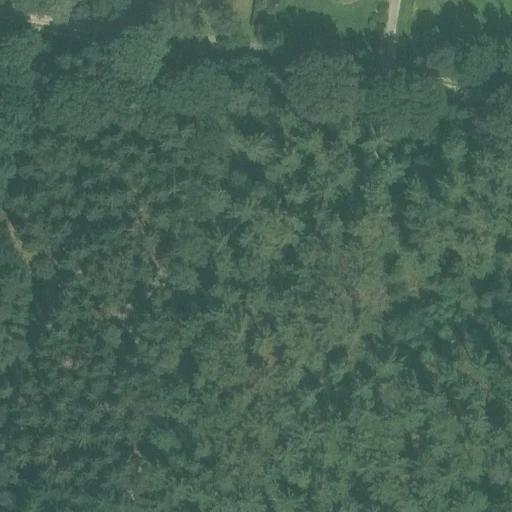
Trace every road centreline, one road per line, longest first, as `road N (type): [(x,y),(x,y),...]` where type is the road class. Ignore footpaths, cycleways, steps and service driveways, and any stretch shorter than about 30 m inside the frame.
road 1 (track): [(379,76),(0,11)]
road 2 (unclassified): [(511,97),(379,76)]
